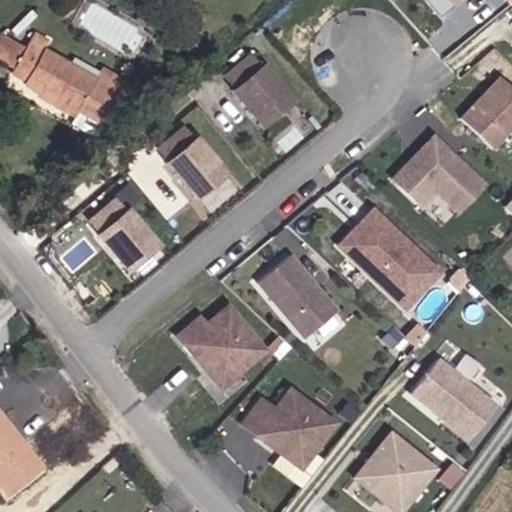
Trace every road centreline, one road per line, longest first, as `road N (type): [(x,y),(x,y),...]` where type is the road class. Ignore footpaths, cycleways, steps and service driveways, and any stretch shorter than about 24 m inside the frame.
road 1 (residential): [(87,352),(362,114),(363,59)]
road 2 (unclassified): [(223,511),(87,352)]
road 3 (unclassified): [(87,352),(0,235)]
